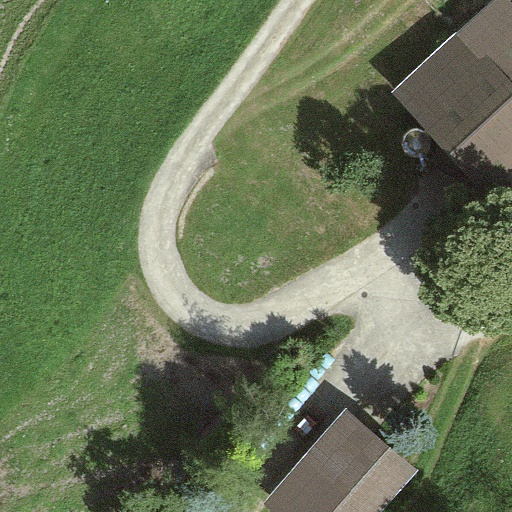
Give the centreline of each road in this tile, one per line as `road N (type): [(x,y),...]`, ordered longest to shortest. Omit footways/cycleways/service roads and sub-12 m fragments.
road 1 (track): [(293,0),(193,142),(171,182),(157,241),(178,297),(219,323),(265,324),(338,286)]
road 2 (track): [(511,306),(480,306),(376,278),(338,286)]
